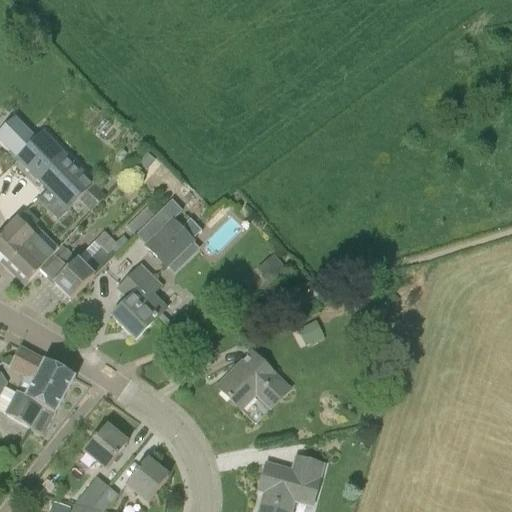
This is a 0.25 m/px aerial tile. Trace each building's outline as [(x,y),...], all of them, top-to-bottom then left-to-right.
[(41,134),(35,140),(22,127),(3,146),(48,192),(38,202),(57,221),(78,201),(93,186),(41,134)] [(146,154),(132,170),(141,178),(154,161),(146,154)] [(78,201),(90,212),(104,198),(93,186),(78,201)] [(134,238),(159,212),(150,204),(126,229),(134,238)] [(54,254),(53,254),(36,237),(41,232),(35,226),(38,223),(26,211),(18,219),(16,221),(0,237),(0,255),(4,260),(0,264),(24,287),(33,278),(32,278),(54,254)] [(169,222),(144,247),(166,269),(191,243),(190,242),(200,232),(188,221),(179,231),(169,222)] [(33,278),(39,272),(70,302),(94,277),(129,243),(123,237),(115,244),(104,233),(94,243),(100,250),(83,268),(76,262),(78,260),(62,245),(53,254),(54,254),(32,278),(33,278)] [(274,257),(258,270),(270,285),(287,271),(274,257)] [(135,342),(163,314),(140,291),(152,280),(140,268),(118,291),(128,302),(111,319),(135,342)] [(316,322),(298,330),(306,345),(324,336),(316,322)] [(18,350),(9,368),(8,369),(25,378),(5,417),(44,438),(75,380),(18,350)] [(289,391),(250,354),(217,389),(241,412),(262,389),(277,403),(289,391)] [(106,471),(127,446),(105,428),(95,439),(95,438),(83,453),(106,471)] [(263,495),(258,511),(291,511),(296,493),(315,497),(323,466),(295,459),(292,473),(266,466),(258,493),(263,495)] [(147,504),(168,479),(145,461),(125,486),(147,504)] [(73,507),(89,511),(108,489),(96,480),(73,507)] [(104,511),(117,497),(108,489),(89,511),(91,511),(104,511)] [(53,503),(49,511),(69,511),(70,509),(53,503)]
